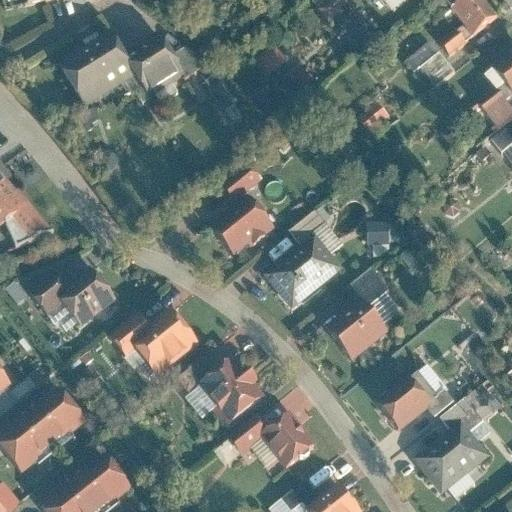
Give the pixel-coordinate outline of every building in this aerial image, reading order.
[(496,24),(479,0),(464,0),(446,12),(459,30),(439,44),(448,57),(496,24)] [(173,58),(157,35),(118,58),(134,85),(145,104),(185,79),(173,58)] [(118,58),(106,39),(58,67),(85,113),(134,85),(118,58)] [(277,49),(256,60),(265,76),(285,66),(277,49)] [(199,71),(187,50),(173,58),(185,79),(199,71)] [(511,95),(511,55),(490,74),(510,97),(511,95)] [(454,77),(441,60),(416,78),(429,95),(454,77)] [(311,93),(296,75),(282,87),(297,105),(311,93)] [(230,102),(218,85),(207,92),(219,110),(230,102)] [(511,121),(511,117),(500,103),(484,117),(498,133),(511,121)] [(387,123),(375,110),(357,125),(368,139),(387,123)] [(511,146),(511,127),(490,144),(500,156),(511,146)] [(116,163),(99,156),(92,173),(109,180),(116,163)] [(225,196),(233,205),(261,182),(254,172),(225,196)] [(8,191),(0,180),(0,235),(14,225),(29,245),(47,232),(13,187),(8,191)] [(214,233),(235,261),(272,234),(252,206),(214,233)] [(367,226),(368,246),(389,245),(388,224),(367,226)] [(266,283),(292,316),(343,275),(317,243),(266,283)] [(112,306),(89,277),(63,298),(54,304),(77,333),(112,306)] [(63,298),(54,286),(30,303),(39,315),(54,304),(63,298)] [(326,336),(352,368),(387,339),(361,308),(326,336)] [(196,351),(170,319),(149,336),(128,353),(153,385),(196,351)] [(149,336),(137,320),(106,344),(119,360),(128,353),(149,336)] [(261,400),(234,364),(213,380),(198,392),(226,428),(261,400)] [(213,380),(201,365),(173,387),(186,402),(198,392),(213,380)] [(11,391),(16,401),(46,384),(40,375),(11,391)] [(377,411),(400,436),(438,401),(415,376),(377,411)] [(56,393),(0,438),(0,447),(23,476),(84,427),(56,393)] [(312,451),(288,422),(265,439),(258,445),(282,475),(312,451)] [(414,463),(443,499),(492,460),(463,424),(414,463)] [(265,439),(254,425),(227,446),(239,461),(258,445),(265,439)] [(103,460),(40,509),(41,511),(105,511),(129,494),(103,460)] [(3,483),(0,485),(0,511),(11,511),(21,504),(3,483)] [(295,511),(311,499),(303,489),(274,511),(295,511)] [(350,511),(336,492),(309,511),(350,511)]
